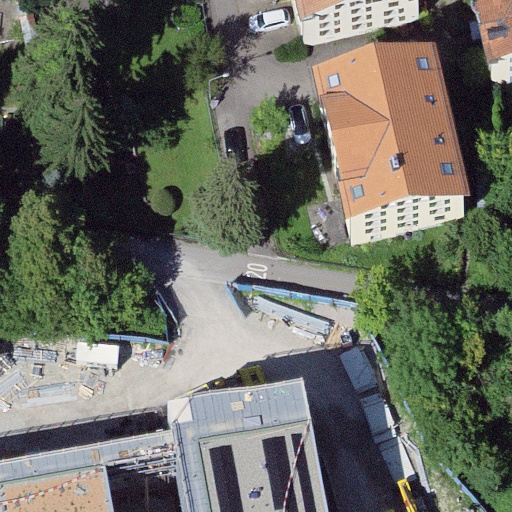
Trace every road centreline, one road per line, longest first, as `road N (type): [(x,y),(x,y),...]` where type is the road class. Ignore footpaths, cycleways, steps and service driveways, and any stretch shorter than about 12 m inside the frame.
road 1 (residential): [(265,277),(215,0)]
road 2 (residential): [(265,277),(0,238)]
road 3 (residential): [(511,318),(265,277)]
